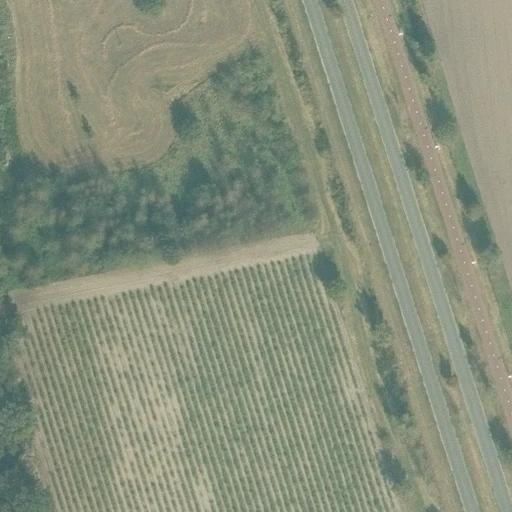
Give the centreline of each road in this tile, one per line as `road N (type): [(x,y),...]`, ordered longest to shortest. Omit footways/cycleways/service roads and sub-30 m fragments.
road 1 (secondary): [(314,0),(478,511)]
road 2 (secondary): [(503,511),(342,0)]
road 3 (track): [(0,325),(34,511)]
